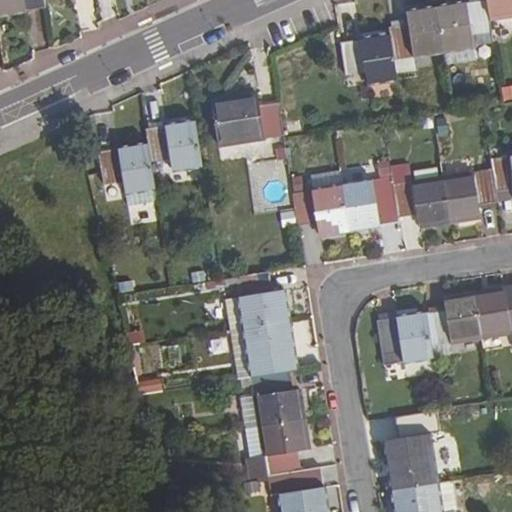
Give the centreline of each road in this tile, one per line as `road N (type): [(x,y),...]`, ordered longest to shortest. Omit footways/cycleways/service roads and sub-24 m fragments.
road 1 (residential): [(511,256),(359,280),(341,297),(336,330),(367,511)]
road 2 (tertiary): [(250,0),(0,110)]
